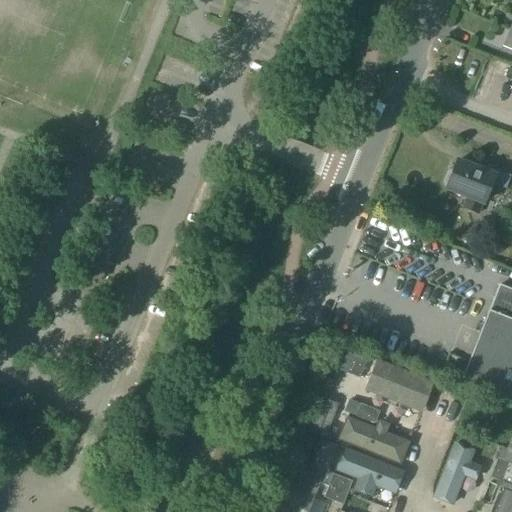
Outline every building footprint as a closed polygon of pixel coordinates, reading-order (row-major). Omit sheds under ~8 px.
[(503,48),(511,52),(511,33),(509,32),(503,48)] [(510,178),(472,163),(470,168),(457,163),(453,174),(451,173),(447,175),(443,185),(445,189),(447,190),(447,191),(465,198),(461,209),(479,216),(483,205),(484,205),(492,184),(506,190),(510,178)] [(511,292),(500,288),(462,383),(511,402),(511,292)] [(366,359),(354,355),(347,374),(359,379),(366,359)] [(434,383),(377,360),(364,391),(421,414),(434,383)] [(331,427),(339,405),(326,399),(312,434),(333,442),(337,429),(331,427)] [(379,413),(360,405),(355,417),(374,425),(379,413)] [(400,466),(409,443),(386,433),(389,425),(378,421),(375,429),(347,418),(337,440),(400,466)] [(498,459),(497,460),(511,466),(511,436),(507,450),(502,448),(498,459)] [(338,446),(322,440),(306,480),(319,485),(320,484),(328,487),(333,474),(328,472),(338,446)] [(475,450),(454,442),(432,498),(453,506),(464,477),(475,482),(481,466),(470,462),(475,450)] [(395,496),(405,472),(344,449),(335,472),(357,481),(353,491),(372,499),(376,488),(395,496)] [(511,466),(497,460),(490,478),(503,483),(503,484),(511,487),(511,466)] [(328,487),(324,497),(343,505),(352,482),(333,474),(328,487)] [(306,480),(304,479),(293,507),(304,511),(308,511),(319,485),(306,480)] [(494,511),(511,511),(511,487),(503,484),(501,489),(503,490),(494,511)]
